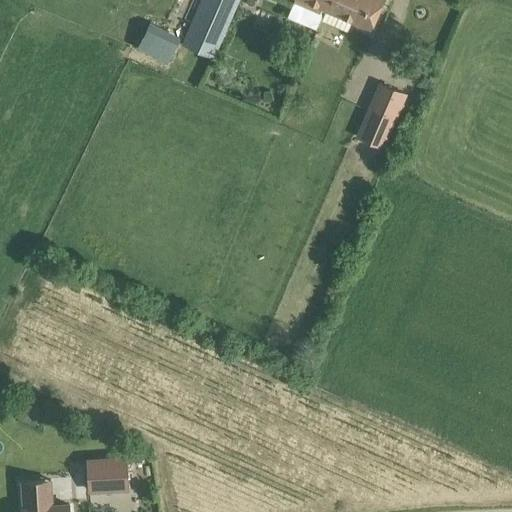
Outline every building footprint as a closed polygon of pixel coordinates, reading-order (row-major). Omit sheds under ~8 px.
[(202,0),(184,41),(213,56),(238,0),(202,0)] [(326,9),(330,0),(295,0),(308,6),(310,2),(326,9)] [(382,0),(330,0),(326,9),(322,19),(347,30),(352,20),(370,28),(382,0)] [(113,29),(125,41),(143,23),(132,12),(113,29)] [(138,46),(171,61),(182,39),(149,23),(138,46)] [(384,82),(360,137),(384,148),(408,93),(384,82)] [(128,487),(126,457),(88,460),(90,490),(128,487)] [(23,480),(24,508),(24,511),(69,511),(69,503),(53,504),(52,478),(23,480)]
